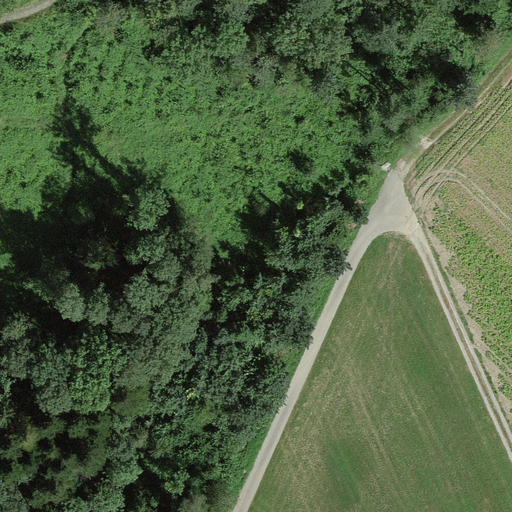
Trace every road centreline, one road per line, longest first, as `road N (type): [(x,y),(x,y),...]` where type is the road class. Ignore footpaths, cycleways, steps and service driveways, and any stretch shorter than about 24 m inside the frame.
road 1 (track): [(382,190),(236,511)]
road 2 (track): [(511,457),(382,190)]
road 3 (track): [(511,48),(382,190)]
